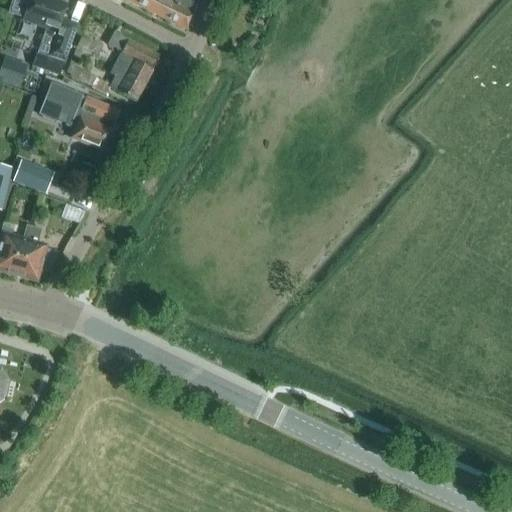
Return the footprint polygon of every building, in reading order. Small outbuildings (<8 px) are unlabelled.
[(45,29),(34,62),(32,67),(59,76),(74,34),(77,26),(61,21),(66,6),(47,0),(12,0),(7,15),(23,21),(45,29)] [(124,0),(124,1),(186,31),(186,32),(194,16),(192,15),(196,8),(191,5),(193,0),(124,0)] [(105,40),(84,31),(76,48),(97,57),(105,40)] [(109,75),(115,79),(110,89),(135,103),(159,57),(128,41),(113,33),(107,47),(120,53),(109,75)] [(255,45),(256,42),(252,38),(248,38),(243,43),(243,48),(246,50),(250,50),(255,45)] [(81,54),(75,51),(69,65),(75,68),(81,54)] [(27,66),(4,58),(0,70),(0,83),(20,90),(27,66)] [(70,66),(66,73),(71,76),(70,79),(105,97),(110,87),(70,66)] [(118,113),(86,99),(85,101),(50,86),(40,114),(74,129),(71,139),(106,154),(117,127),(113,125),(118,113)] [(15,169),(13,168),(9,181),(8,184),(12,185),(13,185),(31,191),(36,177),(31,176),(26,156),(20,154),(15,169)] [(0,207),(1,208),(11,169),(0,166),(0,207)] [(131,191),(140,196),(150,181),(140,175),(131,191)] [(22,241),(3,236),(0,246),(0,272),(36,282),(45,248),(37,245),(41,231),(26,227),(22,241)] [(0,402),(5,399),(8,383),(0,371),(0,402)]
